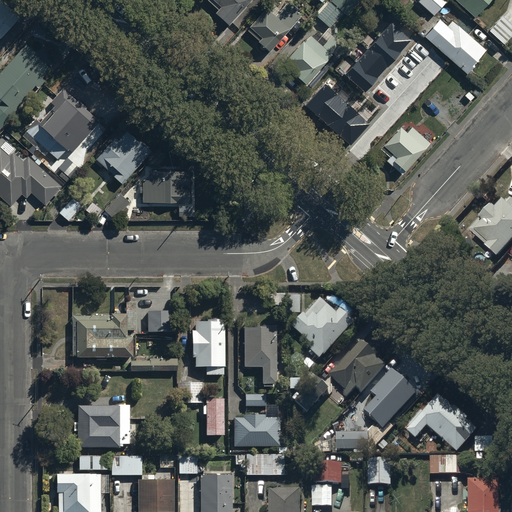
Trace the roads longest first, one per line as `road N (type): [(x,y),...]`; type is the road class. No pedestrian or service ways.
road 1 (residential): [(322,201),(273,250),(256,256),(48,257),(17,270),(8,293),(10,511)]
road 2 (secondary): [(98,0),(322,201)]
road 3 (residential): [(511,106),(379,253)]
road 4 (secondary): [(379,253),(511,373)]
